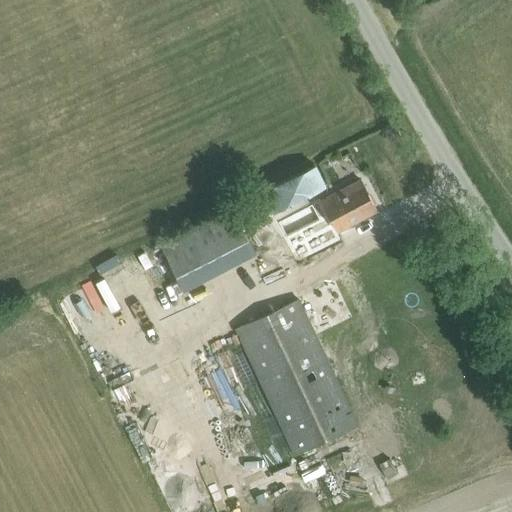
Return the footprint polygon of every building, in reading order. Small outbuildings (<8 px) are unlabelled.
[(343,188),(282,221),(299,252),(377,210),(352,162),(333,171),(343,188)] [(316,163),(263,188),(269,205),(273,213),(326,185),(316,163)] [(233,209),(161,245),(183,288),(255,251),(233,209)] [(160,269),(130,284),(137,298),(167,282),(160,269)] [(235,327),(295,454),(358,424),(298,297),(235,327)]
